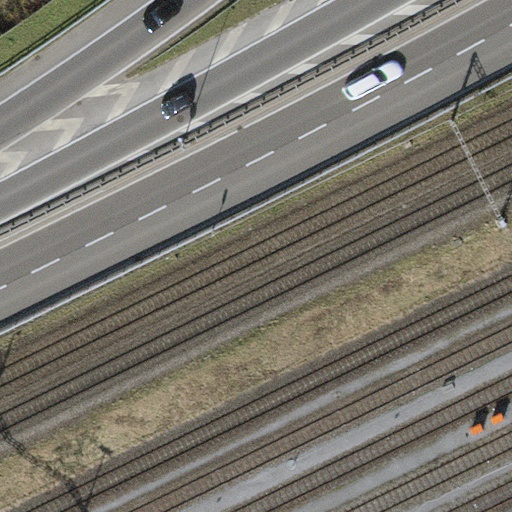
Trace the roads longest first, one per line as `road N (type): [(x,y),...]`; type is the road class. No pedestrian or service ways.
road 1 (trunk): [(0,271),(511,4)]
road 2 (trunk): [(382,0),(0,202)]
road 3 (trunk): [(184,0),(0,129)]
